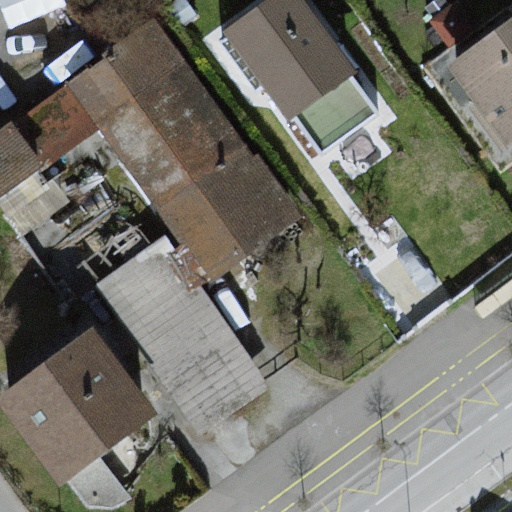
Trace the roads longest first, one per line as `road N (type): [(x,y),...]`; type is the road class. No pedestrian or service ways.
road 1 (residential): [(511,400),(353,511)]
road 2 (unknown): [(144,369),(252,511)]
